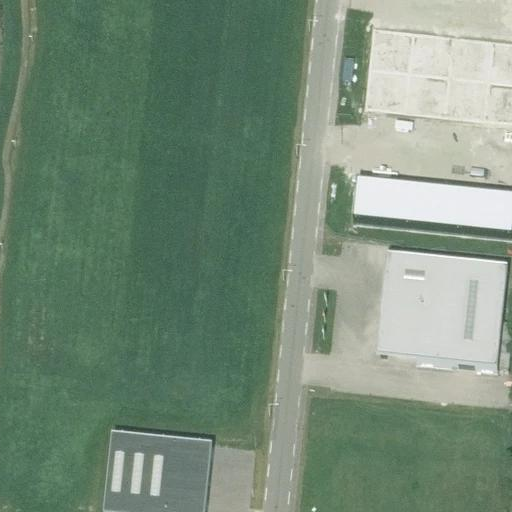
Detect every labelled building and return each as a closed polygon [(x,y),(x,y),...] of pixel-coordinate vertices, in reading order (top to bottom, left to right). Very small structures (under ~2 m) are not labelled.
[(371,39),(364,119),(406,122),(409,81),(413,42),(371,39)] [(413,42),(409,81),(449,85),(452,46),(413,42)] [(452,46),(449,85),(489,89),(493,50),(452,46)] [(511,51),(493,50),(489,89),(511,90),(511,51)] [(409,81),(406,122),(445,126),(449,85),(409,81)] [(449,85),(445,126),(486,129),(489,89),(449,85)] [(511,90),(489,89),(486,129),(511,131),(511,90)] [(394,234),(398,194),(357,190),(353,230),(394,234)] [(434,238),(438,198),(398,194),(394,234),(434,238)] [(475,242),(479,202),(438,198),(434,238),(475,242)] [(511,204),(479,202),(475,242),(511,245),(511,204)] [(509,275),(387,262),(383,304),(386,304),(381,359),(387,360),(388,352),(418,356),(416,367),(498,376),(509,275)] [(206,511),(213,452),(114,442),(106,511),(206,511)]
